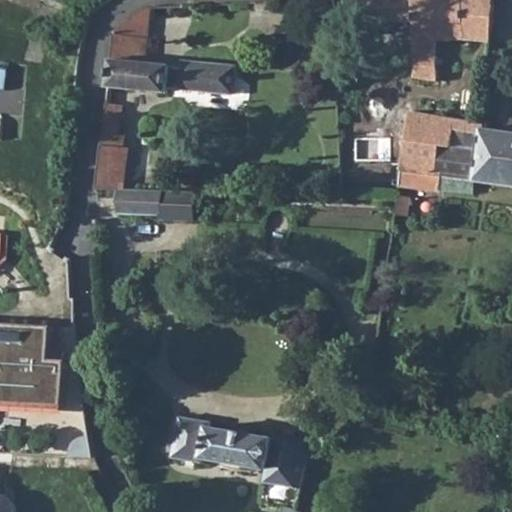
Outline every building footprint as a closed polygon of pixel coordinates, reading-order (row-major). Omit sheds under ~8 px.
[(361,0),(362,22),(414,20),(416,60),(414,78),(438,78),(438,51),(437,38),(447,37),(461,36),(481,39),(484,15),(493,15),(494,6),(492,5),(492,0),(361,0)] [(116,31),(108,86),(166,92),(169,65),(144,61),(151,8),(146,5),(116,31)] [(484,15),(481,39),(491,39),(493,15),(484,15)] [(447,37),(437,38),(438,51),(448,51),(447,37)] [(105,110),(105,115),(122,117),(123,107),(106,105),(105,110)] [(408,128),(403,173),(431,176),(435,144),(447,145),(449,134),(450,127),(450,119),(409,114),(408,128)] [(105,115),(99,163),(123,165),(126,135),(121,135),(120,133),(122,117),(105,115)] [(431,176),(430,192),(439,192),(441,177),(476,181),(511,184),(511,131),(482,127),(482,123),(450,119),(450,127),(449,134),(447,145),(435,144),(431,176)] [(99,163),(95,189),(120,190),(123,165),(99,163)] [(403,173),(401,189),(430,192),(431,176),(403,173)] [(441,177),(439,192),(474,196),(476,181),(441,177)] [(163,192),(120,190),(119,213),(161,215),(162,212),(163,192)] [(163,192),(162,212),(197,213),(198,193),(163,192)] [(0,240),(1,231),(0,230),(0,404),(67,408),(70,357),(51,356),(53,325),(0,322),(0,240)] [(363,400),(362,410),(369,411),(370,401),(363,400)] [(409,419),(369,411),(366,425),(407,435),(409,419)] [(269,470),(266,484),(305,490),(313,446),(314,441),(274,434),(274,440),(209,428),(211,423),(179,417),(172,458),(203,464),(204,458),(269,470)] [(0,511),(12,511),(11,504),(6,498),(0,494),(0,511)]
